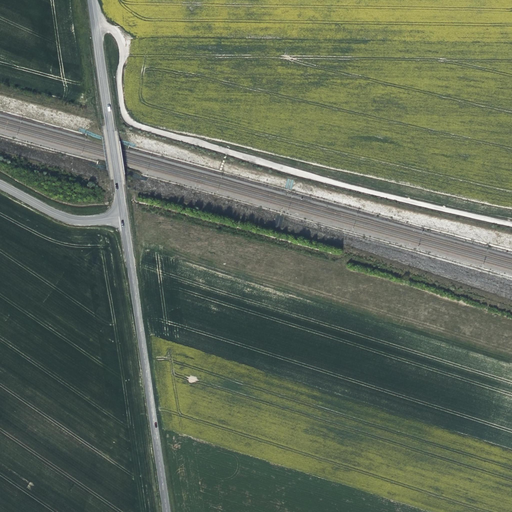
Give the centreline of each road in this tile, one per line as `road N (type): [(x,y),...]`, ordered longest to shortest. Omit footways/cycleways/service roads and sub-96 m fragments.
road 1 (unclassified): [(511,225),(130,122),(118,84),(121,42),(95,20)]
road 2 (tertiary): [(166,511),(123,215)]
road 3 (tertiary): [(123,215),(95,20)]
road 4 (tertiary): [(123,215),(63,217),(0,185)]
